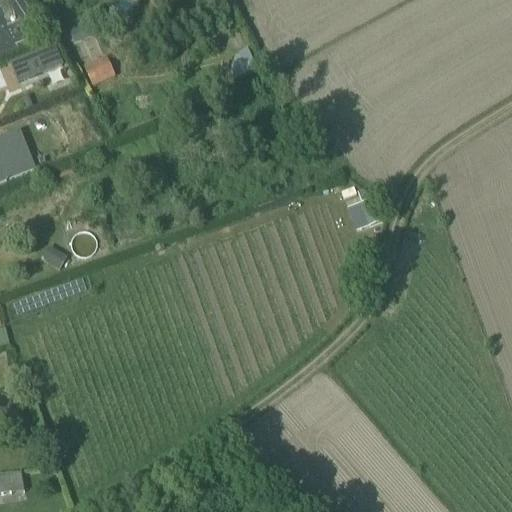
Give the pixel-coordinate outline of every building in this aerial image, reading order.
[(74,47),(92,38),(84,21),(66,30),(74,47)] [(55,50),(11,67),(18,86),(62,68),(55,50)] [(105,59),(84,69),(93,89),(115,80),(105,59)] [(25,126),(0,136),(0,181),(41,165),(25,126)] [(363,193),(357,196),(361,206),(373,201),(363,193)] [(0,213),(0,241),(53,220),(43,196),(0,213)] [(350,213),(359,232),(368,228),(369,231),(384,225),(374,202),(350,213)] [(0,497),(10,496),(10,498),(23,496),(20,476),(8,478),(8,479),(0,480),(0,497)]
